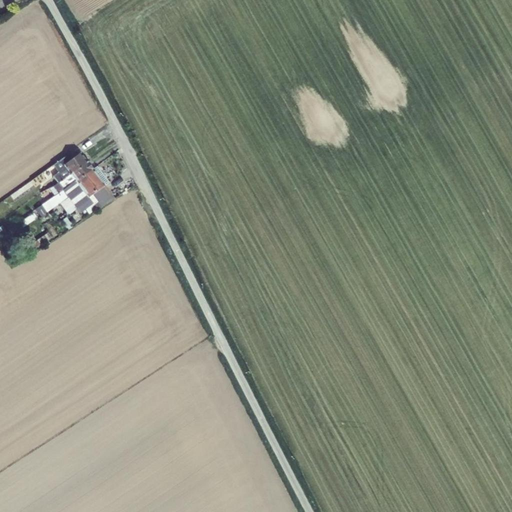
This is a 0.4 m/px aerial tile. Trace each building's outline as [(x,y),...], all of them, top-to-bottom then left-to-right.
[(70,173),(86,162),(80,152),(73,157),(64,164),(70,173)] [(58,183),(70,173),(64,164),(73,157),(70,153),(53,165),(58,172),(53,176),(58,183)] [(76,180),(92,169),(86,162),(70,173),(76,180)] [(91,195),(104,185),(92,169),(76,180),(76,181),(88,197),(89,197),(91,195)] [(36,187),(47,179),(42,172),(31,180),(36,187)] [(54,196),(63,190),(76,181),(76,180),(70,173),(58,183),(49,189),(54,196)] [(88,197),(76,181),(63,190),(70,201),(75,207),(77,205),(82,211),(93,203),(89,197),(88,197)] [(104,185),(91,195),(100,207),(114,198),(104,185)] [(78,213),(82,211),(77,205),(75,207),(70,201),(63,190),(54,196),(37,207),(42,216),(59,204),(68,215),(76,210),(78,213)] [(10,230),(15,236),(35,219),(30,213),(10,230)] [(59,221),(66,232),(73,228),(66,217),(59,221)] [(27,246),(30,251),(52,237),(48,232),(27,246)]
